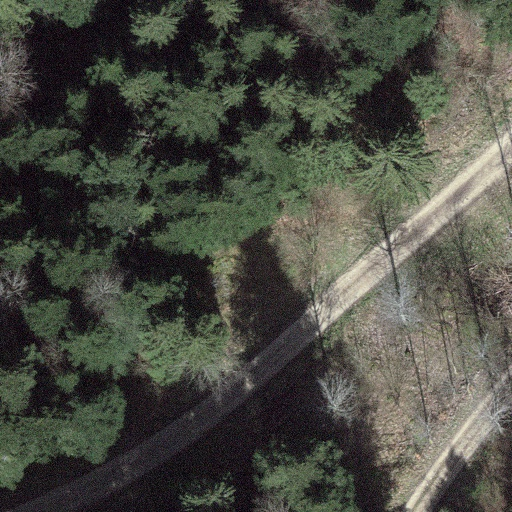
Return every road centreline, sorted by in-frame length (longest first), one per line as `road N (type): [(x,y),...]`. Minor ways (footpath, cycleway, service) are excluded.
road 1 (track): [(511,143),(209,412),(131,464),(35,511)]
road 2 (track): [(511,357),(470,395),(384,511)]
